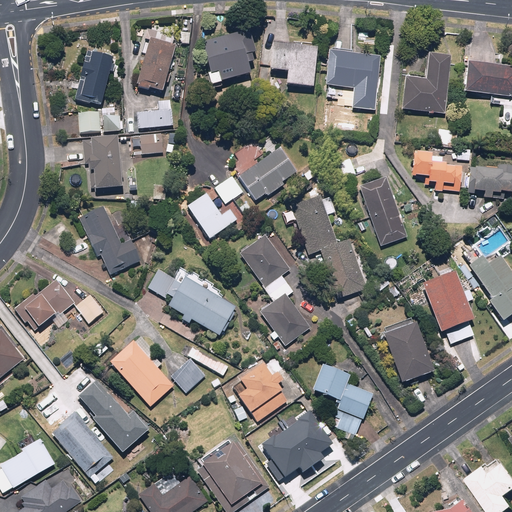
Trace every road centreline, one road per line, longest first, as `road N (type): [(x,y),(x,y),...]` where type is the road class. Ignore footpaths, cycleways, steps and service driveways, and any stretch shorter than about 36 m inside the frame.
road 1 (tertiary): [(323,511),(511,378)]
road 2 (residential): [(17,84),(26,176),(0,244)]
